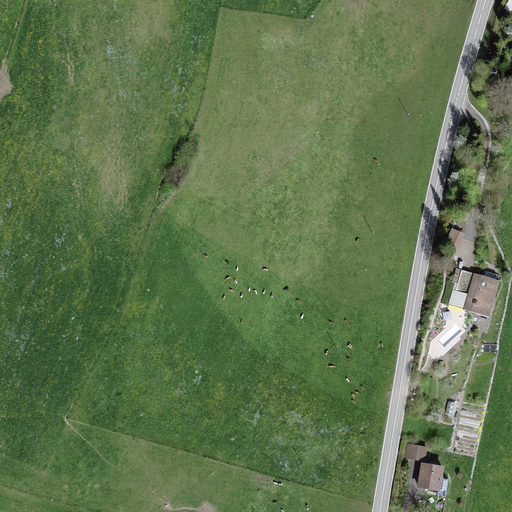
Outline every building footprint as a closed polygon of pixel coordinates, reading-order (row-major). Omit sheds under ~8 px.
[(464,234),(451,229),(445,244),(458,249),(464,234)] [(463,309),(489,317),(500,282),(458,270),(452,290),(468,295),(463,309)] [(448,421),(440,431),(445,435),(453,425),(448,421)] [(423,461),(425,448),(407,445),(405,457),(423,461)] [(437,495),(445,496),(448,479),(441,478),(442,468),(423,464),(419,486),(438,490),(437,495)]
